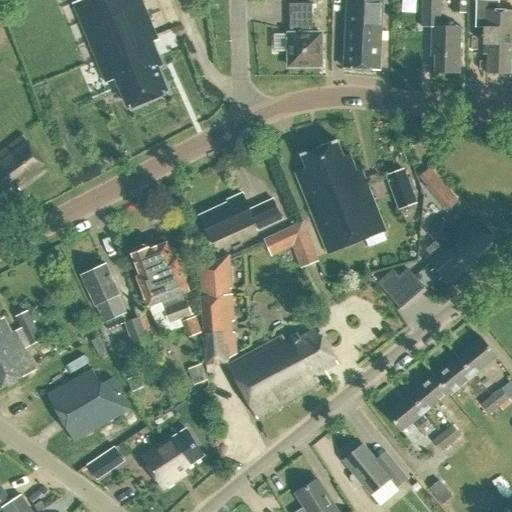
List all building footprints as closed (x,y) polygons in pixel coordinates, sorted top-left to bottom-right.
[(90,0),(73,7),(106,87),(117,82),(129,111),(165,96),(156,72),(160,70),(150,46),(158,43),(140,0),(90,0)] [(160,0),(147,0),(152,10),(163,6),(160,0)] [(347,0),(344,68),(379,70),(382,0),(347,0)] [(404,0),(405,13),(421,12),(419,0),(404,0)] [(435,55),(435,71),(461,72),(462,26),(440,25),(440,0),(422,0),(422,24),(433,25),(432,53),(432,55),(435,55)] [(454,0),(454,11),(466,11),(466,0),(454,0)] [(487,71),(487,73),(511,73),(511,72),(511,60),(511,9),(494,9),(494,0),(499,0),(477,0),(476,26),(484,26),(483,54),(487,54),(487,71)] [(290,4),(290,35),(288,35),(288,66),(321,66),(321,35),(312,35),(313,4),(290,4)] [(0,212),(23,195),(18,188),(47,167),(24,137),(0,154),(0,212)] [(300,155),(305,168),(295,173),(327,254),(385,232),(360,169),(356,171),(349,154),(342,156),(336,140),(300,155)] [(385,175),(398,210),(417,203),(404,168),(385,175)] [(249,210),(242,193),(227,200),(228,202),(199,215),(212,243),(255,224),(257,230),(282,219),(273,199),(249,210)] [(476,225),(469,217),(453,231),(443,220),(428,232),(436,241),(427,249),(433,255),(428,259),(450,285),(477,262),(474,258),(495,240),(479,222),(476,225)] [(321,259),(304,222),(265,239),(272,256),(292,248),(301,268),(321,259)] [(150,250),(149,248),(143,246),(135,249),(131,254),(140,276),(136,277),(148,307),(161,302),(164,310),(163,310),(168,324),(192,315),(187,301),(184,303),(181,295),(189,292),(176,257),(172,259),(167,243),(150,250)] [(197,273),(204,367),(230,364),(229,358),(237,355),(236,335),(234,335),(233,321),(236,321),(233,294),(228,294),(228,290),(233,289),(228,256),(197,273)] [(119,296),(104,266),(82,277),(96,307),(97,306),(105,323),(125,313),(117,297),(119,296)] [(396,280),(391,274),(378,284),(400,309),(424,288),(408,270),(396,280)] [(0,389),(35,371),(23,348),(28,345),(29,348),(41,342),(26,311),(14,317),(20,328),(11,332),(4,317),(0,319),(0,389)] [(181,322),(187,339),(202,333),(195,316),(181,322)] [(140,317),(124,323),(135,353),(151,347),(140,317)] [(283,337),(229,366),(257,419),(330,380),(325,371),(338,364),(318,328),(299,338),(297,334),(285,341),(283,337)] [(458,359),(472,376),(496,356),(482,339),(458,359)] [(434,375),(433,376),(449,395),(472,376),(458,359),(435,377),(434,375)] [(47,395),(74,442),(130,410),(112,378),(101,385),(92,370),(47,395)] [(410,395),(424,412),(447,394),(448,395),(449,395),(433,376),(410,395)] [(490,415),(509,399),(500,390),(482,405),(490,415)] [(386,414),(401,432),(424,412),(410,395),(386,414)] [(460,436),(452,426),(433,441),(441,451),(460,436)] [(160,445),(142,457),(163,489),(186,474),(183,470),(204,456),(186,430),(161,446),(160,445)] [(138,432),(112,448),(123,466),(149,451),(138,432)] [(362,485),(371,495),(390,479),(397,488),(407,480),(389,457),(379,465),(363,445),(343,461),(353,474),(350,476),(350,479),(356,487),(359,488),(362,485)] [(90,464),(98,476),(108,470),(100,458),(90,464)] [(294,494),(306,511),(337,511),(317,479),(294,494)] [(429,488),(442,504),(452,496),(439,480),(429,488)] [(2,507),(5,511),(34,511),(23,494),(2,507)] [(361,511),(376,511),(368,499),(358,505),(361,511)] [(154,511),(167,511),(168,500),(155,500),(154,511)]
